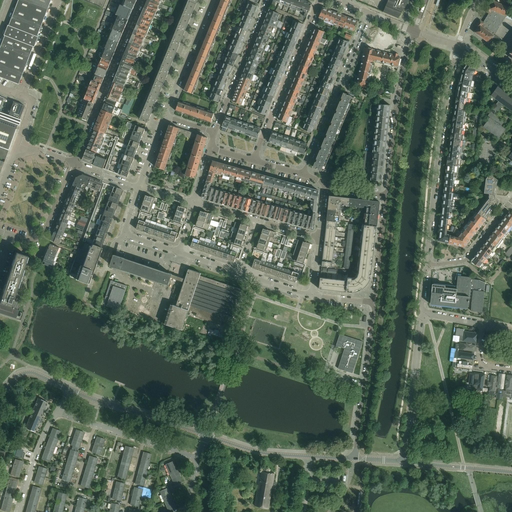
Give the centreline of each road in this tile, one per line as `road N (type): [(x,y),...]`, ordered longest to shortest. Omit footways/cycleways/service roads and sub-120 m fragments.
road 1 (residential): [(428,264),(441,123),(458,45)]
road 2 (residential): [(140,0),(74,162)]
road 3 (residential): [(303,174),(368,13)]
road 4 (residential): [(319,0),(253,160)]
road 5 (residential): [(415,31),(387,196)]
road 6 (residential): [(371,302),(355,459)]
road 7 (residential): [(404,460),(423,312)]
road 8 (residential): [(70,390),(206,435)]
road 9 (residential): [(214,132),(268,0)]
road 10 (residential): [(164,115),(211,0)]
